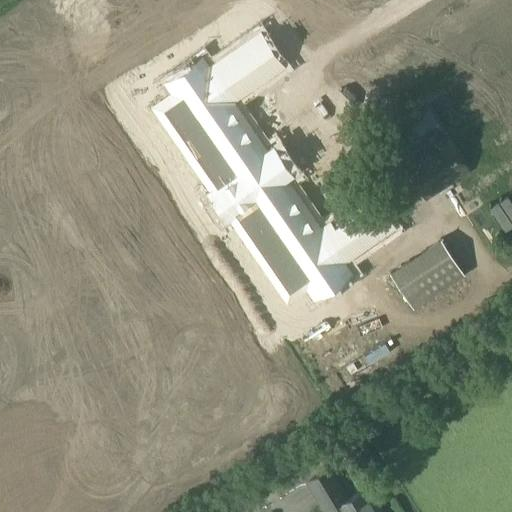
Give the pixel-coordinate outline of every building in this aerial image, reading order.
[(378,233),(359,206),(324,231),(234,99),(279,68),(256,34),(165,96),(296,288),(378,233)] [(440,131),(443,129),(431,111),(408,127),(420,145),(423,143),(430,153),(406,169),(425,197),(469,168),(450,139),(447,141),(440,131)] [(402,307),(454,276),(432,240),(380,271),(402,307)] [(308,351),(359,326),(350,308),(299,333),(308,351)] [(377,511),(364,490),(347,500),(328,469),(306,482),(323,511),(377,511)]
